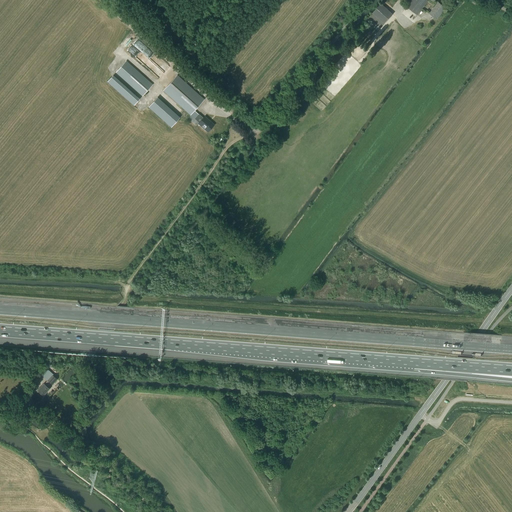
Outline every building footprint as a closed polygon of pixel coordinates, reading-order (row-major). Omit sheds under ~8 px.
[(431,0),(433,1),(434,0),(412,0),(407,7),(417,15),(428,1),(426,0),(431,0)] [(437,19),(445,8),(438,2),(430,14),(437,19)] [(364,22),(376,33),(393,14),(381,4),(364,22)] [(369,36),(369,35),(368,34),(367,32),(366,31),(365,31),(364,31),(362,31),(361,32),(360,33),(359,34),(359,36),(359,37),(360,38),(360,39),(362,40),(363,41),(364,41),(366,40),(367,39),(368,38),(369,36)] [(142,96),(152,85),(126,61),(116,73),(142,96)] [(138,99),(112,75),(107,81),(132,105),(138,99)] [(190,115),(204,100),(177,75),(163,91),(184,110),(190,115)] [(157,95),(148,105),(170,125),(179,115),(157,95)] [(199,114),(194,119),(199,123),(198,124),(208,132),(214,125),(204,116),(203,118),(199,114)] [(52,385),(57,379),(52,375),(44,384),(37,391),(43,396),(49,389),(47,387),(51,384),(52,385)]
